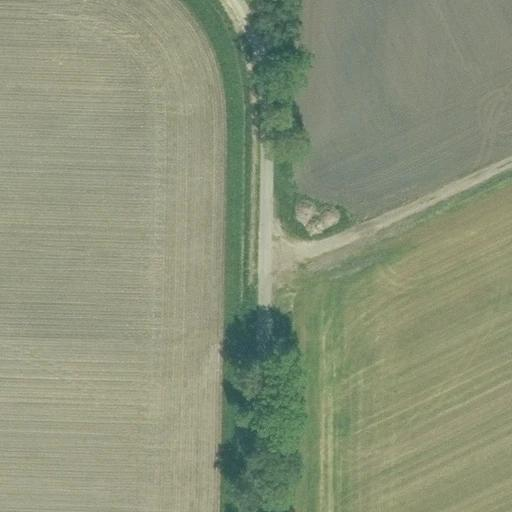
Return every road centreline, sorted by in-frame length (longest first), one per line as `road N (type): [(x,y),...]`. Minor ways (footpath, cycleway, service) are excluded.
road 1 (unclassified): [(234,0),(260,61),(266,109),(257,511)]
road 2 (track): [(263,272),(511,158)]
